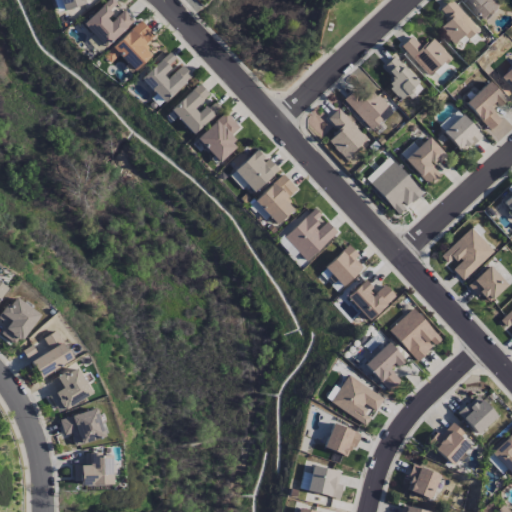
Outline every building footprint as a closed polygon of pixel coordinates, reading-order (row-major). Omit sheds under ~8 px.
[(59,0),(62,11),(87,3),(85,0),(59,0)] [(107,0),(82,24),(104,47),(133,20),(122,9),(110,22),(105,16),(116,5),(111,0),(107,0)] [(449,0),(439,9),(447,19),(438,26),(452,43),(463,34),(467,39),(478,30),(452,0),(449,0)] [(465,0),(484,21),(503,4),(499,0),(465,0)] [(151,54),(143,45),(153,36),(140,21),(101,55),(109,63),(118,55),(132,71),(151,54)] [(422,47),(410,35),(400,46),(429,75),(434,70),(437,73),(452,58),(431,37),(422,47)] [(162,103),(191,76),(181,65),(168,76),(164,71),(175,60),(168,52),(140,78),(162,103)] [(392,79),(386,84),(398,99),(417,84),(394,55),(381,66),(392,79)] [(511,88),(511,68),(502,78),(511,88)] [(504,99),(487,81),(463,104),(488,130),(500,119),(491,111),(504,99)] [(190,134),(220,109),(214,102),(206,108),(201,103),(209,96),(198,84),(169,109),(190,134)] [(370,130),(391,111),(371,90),(361,100),(352,90),(342,100),(370,130)] [(336,131),(326,140),(349,164),(359,154),(354,148),(365,138),(336,108),(325,119),(336,131)] [(217,163),(236,146),(228,137),(238,127),(224,112),(195,138),(217,163)] [(480,135),(459,112),(439,131),(461,153),(480,135)] [(438,175),(431,166),(443,156),(428,137),(403,159),(426,186),(438,175)] [(232,170),(253,191),(276,170),(255,148),(232,170)] [(368,184),(396,215),(421,193),(392,162),(368,184)] [(253,200),(275,224),(291,209),(284,201),(297,190),(281,174),(253,200)] [(511,191),(500,203),(511,215),(511,191)] [(335,232),(323,219),(313,208),(282,236),(305,261),(335,232)] [(439,255),(449,267),(461,280),(492,252),(470,227),(439,255)] [(323,267),(341,287),(362,267),(354,259),(357,255),(347,245),(323,267)] [(506,285),(488,265),(467,284),(485,304),(506,285)] [(383,284),(373,293),(362,280),(344,297),(366,321),(394,296),(383,284)] [(0,320),(6,324),(0,332),(0,334),(16,345),(38,314),(13,296),(0,314),(0,320)] [(511,307),(498,321),(511,336),(511,307)] [(439,338),(411,308),(386,331),(415,361),(431,347),(430,346),(439,338)] [(29,360),(39,378),(71,360),(55,331),(42,338),(48,350),(29,360)] [(398,380),(390,371),(403,360),(387,342),(362,364),(386,391),(398,380)] [(51,380),(57,391),(47,396),(58,415),(92,396),(75,366),(51,380)] [(383,398),(347,375),(329,402),(364,425),(369,418),(362,413),(366,406),(374,411),(383,398)] [(495,416),(475,395),(455,413),(476,435),(495,416)] [(73,446),(104,437),(95,408),(58,419),(63,436),(70,434),(73,446)] [(358,434),(325,420),(316,443),(348,457),(358,434)] [(462,433),(451,422),(439,435),(436,432),(426,443),(450,465),(468,446),(459,437),(462,433)] [(511,431),(485,457),(508,481),(511,476),(511,431)] [(72,465),(72,485),(111,484),(110,453),(83,454),(83,465),(72,465)] [(336,484),(339,472),(312,465),(306,491),(338,499),(341,485),(336,484)] [(438,474),(411,466),(404,491),(431,498),(438,474)]
